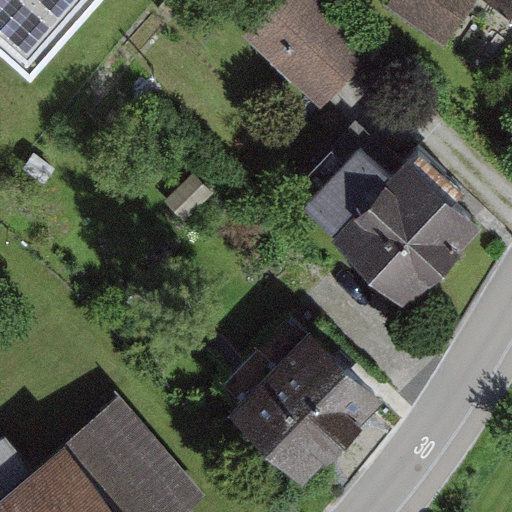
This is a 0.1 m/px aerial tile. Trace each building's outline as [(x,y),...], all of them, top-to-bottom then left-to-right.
[(96,0),(0,0),(0,38),(35,70),(96,0)] [(375,61),(317,0),(301,0),(262,37),(327,105),(375,61)] [(492,12),(474,0),(408,0),(402,10),(464,53),(492,12)] [(511,204),(439,147),(373,231),(467,304),(511,245),(511,204)] [(413,387),(356,329),(273,412),(330,469),(413,387)] [(31,442),(0,468),(0,511),(188,511),(206,497),(132,413),(60,476),(31,442)]
